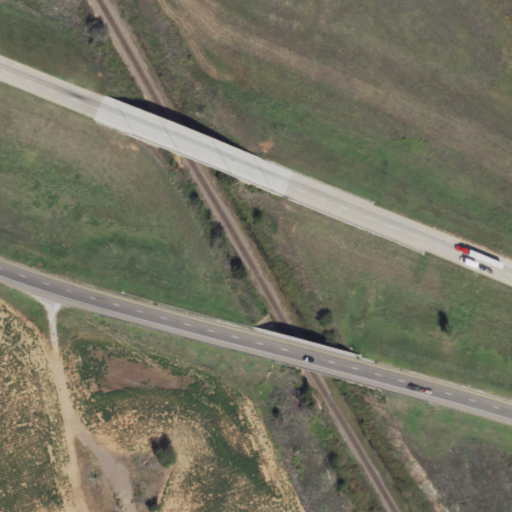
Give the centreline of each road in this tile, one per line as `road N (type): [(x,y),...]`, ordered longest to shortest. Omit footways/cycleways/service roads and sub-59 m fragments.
road 1 (trunk): [(0,268),(248,340)]
road 2 (trunk): [(511,274),(290,185)]
road 3 (trunk): [(290,185),(100,108)]
road 4 (trunk): [(379,372),(511,416)]
road 5 (trunk): [(248,340),(379,372)]
